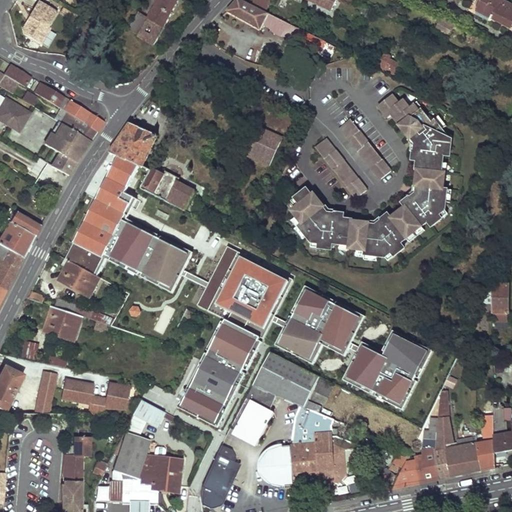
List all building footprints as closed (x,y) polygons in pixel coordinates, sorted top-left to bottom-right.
[(156,0),(154,5),(156,7),(149,19),(139,13),(128,29),(138,35),(138,36),(153,46),(164,28),(179,0),(156,0)] [(241,0),(236,0),(227,11),(260,31),(263,25),(269,14),(241,0)] [(251,0),(247,0),(246,2),(266,12),(271,0),(256,0),(255,2),(251,0)] [(307,0),(331,11),(336,0),(307,0)] [(511,5),(500,0),(482,0),(475,15),(489,22),(490,20),(491,21),(492,19),(511,28),(511,25),(511,5)] [(57,12),(39,1),(30,17),(34,20),(24,35),(41,44),(50,28),(48,27),(57,12)] [(269,14),(263,25),(269,28),(274,34),(280,37),(287,37),(320,53),(325,42),(308,34),(269,14)] [(442,16),(436,28),(451,35),(457,23),(442,16)] [(23,29),(24,35),(34,20),(30,17),(23,29)] [(384,52),(377,64),(395,75),(401,66),(390,59),(391,56),(384,52)] [(11,66),(5,75),(18,84),(25,87),(31,78),(11,66)] [(5,75),(0,72),(0,86),(12,94),(18,84),(5,75)] [(41,84),(34,93),(58,108),(64,98),(41,84)] [(27,92),(22,100),(32,106),(36,98),(27,92)] [(29,114),(0,95),(0,120),(18,132),(29,114)] [(410,198),(409,197),(402,203),(406,207),(391,218),(388,214),(381,220),(382,221),(376,225),(369,225),(369,223),(353,221),(353,220),(344,219),(344,214),(335,213),(335,214),(327,213),(323,208),(324,207),(314,194),(312,196),(307,189),(292,201),(297,207),(292,211),(302,224),(299,227),(312,243),(320,244),(319,248),(332,250),(333,244),(350,246),(350,249),(366,252),(365,256),(386,258),(392,253),(395,257),(405,249),(401,244),(428,222),(432,227),(442,219),(439,215),(445,210),(448,190),(444,190),(446,173),(443,173),(446,156),(452,157),(453,140),(449,139),(449,135),(436,120),(433,122),(422,110),(420,112),(415,106),(410,109),(404,101),(400,105),(392,96),(378,107),(388,119),(392,116),(401,126),(400,127),(411,140),(412,139),(412,140),(416,144),(414,152),(413,152),(412,161),(417,162),(416,170),(417,170),(416,187),(417,187),(417,188),(416,194),(410,198)] [(97,133),(104,122),(64,98),(58,108),(61,109),(83,123),(97,133)] [(65,126),(66,125),(91,142),(97,133),(83,123),(61,109),(55,119),(58,122),(63,124),(65,126)] [(392,171),(351,119),(339,129),(380,180),(392,171)] [(63,124),(58,122),(51,133),(56,136),(63,124)] [(51,133),(44,145),(59,154),(52,166),(69,176),(91,142),(66,125),(65,126),(63,124),(56,136),(51,133)] [(142,167),(157,136),(130,124),(110,152),(142,167)] [(265,129),(259,144),(277,152),(283,137),(265,129)] [(315,147),(356,199),(367,191),(327,139),(315,147)] [(139,167),(119,158),(67,260),(92,273),(99,277),(100,278),(109,261),(172,294),(194,253),(161,237),(128,219),(138,200),(125,192),(139,167)] [(150,171),(142,186),(154,193),(163,177),(150,171)] [(185,211),(194,193),(176,183),(169,196),(162,193),(160,196),(167,200),(166,202),(172,205),(185,211)] [(0,245),(23,259),(40,226),(16,212),(2,237),(0,235),(0,245)] [(20,265),(23,259),(0,245),(0,260),(17,271),(20,265)] [(294,280),(228,247),(199,306),(223,319),(264,339),(294,280)] [(66,259),(62,265),(67,268),(69,269),(66,274),(64,273),(60,281),(90,298),(101,278),(100,278),(99,277),(92,273),(67,260),(66,259)] [(12,282),(17,271),(0,260),(0,287),(7,292),(12,282)] [(493,313),(493,322),(508,322),(508,285),(494,285),(485,303),(492,303),(492,312),(492,313),(493,313)] [(366,316),(306,286),(276,345),(285,350),(314,365),(324,346),(345,357),(366,316)] [(43,304),(44,300),(41,298),(42,296),(31,292),(28,299),(43,304)] [(125,292),(113,314),(117,316),(129,294),(125,292)] [(59,299),(56,308),(83,316),(99,322),(107,325),(111,326),(114,321),(115,320),(59,299)] [(485,303),(480,312),(492,312),(492,303),(485,303)] [(53,307),(45,332),(75,342),(83,316),(56,308),(53,307)] [(138,308),(133,307),(130,311),(132,316),(137,316),(140,312),(138,308)] [(264,339),(223,319),(179,407),(219,429),(264,339)] [(99,322),(97,328),(103,330),(104,328),(106,329),(107,325),(99,322)] [(434,351),(394,331),(384,352),(364,343),(345,380),(404,410),(434,351)] [(35,360),(38,345),(26,342),(23,357),(35,360)] [(276,345),(272,353),(281,358),(285,350),(276,345)] [(50,365),(65,367),(67,355),(52,352),(50,365)] [(303,407),(319,377),(286,360),(281,358),(272,353),(271,353),(253,386),(276,396),(281,398),(300,406),(303,407)] [(0,409),(5,413),(23,376),(5,367),(0,376),(0,409)] [(57,374),(44,372),(34,414),(49,414),(57,374)] [(444,385),(453,390),(458,381),(449,376),(444,385)] [(130,387),(109,383),(106,399),(92,396),(94,385),(65,379),(61,399),(89,405),(87,416),(102,416),(104,406),(126,411),(130,387)] [(319,379),(313,391),(327,398),(333,386),(319,379)] [(251,401),(234,435),(256,446),(274,413),(270,411),(276,396),(253,386),(246,399),(251,401)] [(441,394),(439,415),(448,413),(447,391),(442,391),(441,394)] [(140,401),(133,415),(157,428),(165,413),(140,401)] [(332,426),(334,420),(303,407),(300,406),(295,418),(292,445),(293,474),(294,486),(321,484),(321,487),(332,486),(332,483),(341,482),(347,475),(346,451),(358,450),(357,445),(337,437),(333,437),(333,434),(338,434),(338,429),(332,429),(332,426)] [(133,416),(126,431),(133,435),(140,420),(133,416)] [(477,444),(477,437),(459,440),(459,448),(451,449),(450,446),(446,447),(446,445),(453,443),(448,417),(438,419),(435,458),(439,480),(456,476),(482,471),(477,444)] [(431,418),(430,431),(425,431),(423,450),(422,451),(424,456),(417,458),(418,462),(406,464),(404,468),(393,490),(414,485),(423,483),(439,480),(435,458),(438,419),(431,418)] [(511,432),(494,435),(494,441),(495,454),(511,450),(511,425),(511,432)] [(150,490),(153,468),(141,467),(145,454),(150,441),(125,433),(113,471),(120,474),(122,479),(122,482),(109,482),(109,502),(129,503),(149,503),(150,503),(150,490)] [(81,511),(82,482),(81,482),(81,457),(89,457),(89,440),(74,439),(74,456),(65,456),(63,475),(63,485),(62,485),(62,501),(61,511),(81,511)] [(477,444),(482,471),(487,470),(495,468),(495,454),(494,441),(477,444)] [(221,446),(217,455),(233,463),(236,459),(231,451),(221,446)] [(286,487),(294,486),(293,474),(291,448),(283,448),(283,446),(273,447),(263,453),(258,463),(258,474),(265,482),(274,488),(286,490),(286,487)] [(401,448),(394,463),(404,468),(406,464),(412,453),(401,448)] [(178,493),(183,459),(145,454),(141,467),(153,468),(150,490),(152,490),(178,493)] [(202,488),(200,498),(201,503),(217,510),(238,465),(233,463),(217,455),(202,488)] [(93,475),(103,478),(107,464),(97,461),(93,475)] [(383,472),(375,480),(380,486),(388,479),(383,472)] [(148,511),(149,503),(129,503),(128,511),(148,511)]
